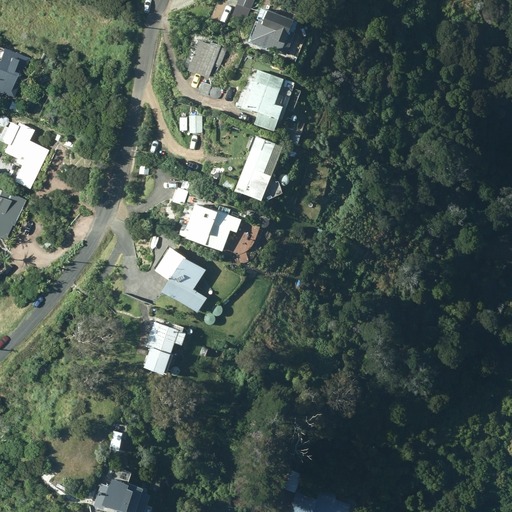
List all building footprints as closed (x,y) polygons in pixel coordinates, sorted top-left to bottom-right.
[(246,21),(254,0),(237,0),(232,15),(246,21)] [(250,42),(285,56),(295,33),(289,31),(293,21),(267,11),(263,23),(258,21),(250,42)] [(199,42),(188,71),(209,79),(213,66),(219,68),(226,48),(211,43),(210,46),(199,42)] [(0,92),(14,98),(29,58),(5,49),(0,63),(0,62),(0,92)] [(258,71),(244,108),(258,113),(254,125),(274,132),(283,108),(280,107),(283,97),(278,95),(283,80),(258,71)] [(211,86),(202,83),(198,94),(207,97),(211,86)] [(182,101),(178,111),(197,118),(201,108),(182,101)] [(298,121),(289,120),(289,128),(298,129),(298,121)] [(35,131),(19,123),(18,126),(11,123),(2,142),(8,146),(5,153),(12,156),(3,175),(10,178),(16,166),(18,167),(19,165),(22,166),(15,182),(30,190),(49,151),(30,141),(35,131)] [(253,133),(241,128),(237,139),(249,144),(253,133)] [(187,137),(194,153),(207,147),(201,132),(187,137)] [(300,136),(290,133),(287,141),(297,145),(300,136)] [(234,190),(261,201),(270,177),(262,174),(276,142),(258,134),(234,190)] [(14,226),(26,201),(14,196),(13,197),(0,190),(0,237),(6,241),(13,226),(14,226)] [(185,240),(222,252),(230,231),(236,233),(241,220),(228,216),(230,209),(220,206),(218,212),(216,211),(216,213),(195,205),(188,225),(183,223),(179,236),(186,238),(185,240)] [(205,270),(169,249),(156,272),(170,280),(162,293),(198,313),(207,298),(193,290),(205,270)] [(153,349),(146,368),(166,376),(178,344),(184,347),(189,335),(185,333),(186,328),(177,325),(175,330),(157,323),(148,347),(153,349)] [(120,451),(127,427),(114,423),(108,447),(120,451)] [(295,491),(303,467),(289,462),(281,487),(295,491)] [(103,485),(96,506),(109,511),(110,508),(120,511),(148,511),(154,497),(146,494),(148,490),(129,483),(128,485),(115,481),(112,488),(103,485)] [(298,489),(289,511),(358,511),(359,510),(354,509),(355,502),(341,498),(343,492),(322,485),(319,496),(298,489)]
